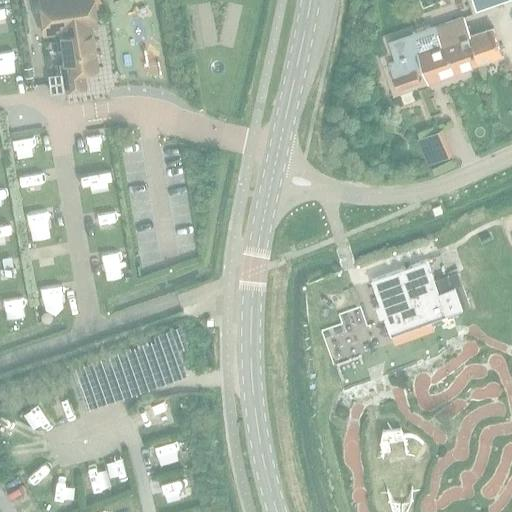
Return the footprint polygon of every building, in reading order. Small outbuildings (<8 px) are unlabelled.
[(92,0),(38,0),(44,34),(59,32),(64,64),(60,64),(64,90),(85,87),(83,71),(97,69),(91,27),(97,26),(92,0)] [(472,0),(476,11),(508,0),(472,0)] [(464,16),(389,41),(396,61),(389,63),(393,77),(410,71),(410,69),(423,65),(429,83),(461,72),(460,69),(480,63),(470,34),(464,16)] [(493,27),(470,34),(480,63),(503,55),(493,27)] [(410,71),(393,77),(398,91),(421,83),(416,69),(410,71)] [(427,260),(372,280),(381,304),(376,306),(380,319),(385,317),(392,335),(463,309),(455,287),(439,293),(427,260)] [(127,350),(75,369),(82,386),(134,368),(127,350)]
